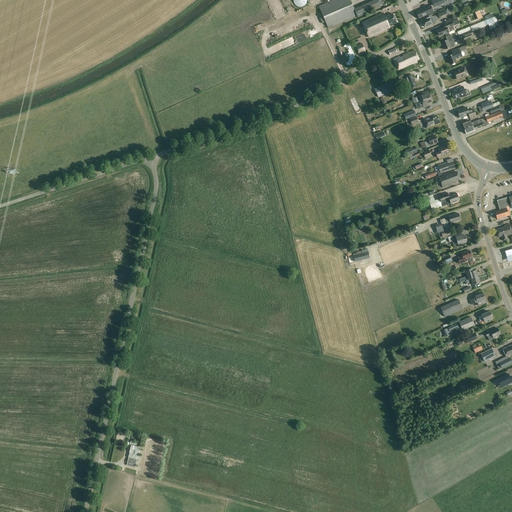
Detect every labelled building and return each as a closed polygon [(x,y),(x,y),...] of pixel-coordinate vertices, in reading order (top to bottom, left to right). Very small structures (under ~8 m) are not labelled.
[(333,0),(319,6),(328,28),(357,16),(358,18),(381,8),(377,0),(375,0),(354,9),(349,0),(333,0)] [(419,19),(434,12),(430,5),(416,12),(419,19)] [(439,18),(449,14),(447,9),(437,13),(439,18)] [(384,17),(382,13),(361,22),(367,37),(389,28),(388,26),(396,23),(392,14),(384,17)] [(432,24),(435,22),(431,15),(428,16),(429,18),(422,21),(425,28),(433,24),(432,24)] [(454,31),(453,26),(459,24),(458,20),(444,25),(445,28),(437,31),(439,36),(444,35),(445,37),(449,35),(448,33),(454,31)] [(457,32),(460,41),(474,36),(470,27),(457,32)] [(297,36),(293,37),(293,35),(286,37),(287,41),(291,40),(292,44),(298,42),(297,36)] [(445,50),(455,46),(451,35),(446,37),(447,41),(442,43),(445,50)] [(359,55),(365,52),(362,43),(355,46),(359,55)] [(450,64),(456,62),(455,60),(460,58),(462,57),(460,52),(459,49),(452,52),(453,55),(448,57),(450,64)] [(419,59),(414,50),(402,55),(403,56),(400,58),(399,56),(393,59),(398,70),(416,61),(416,60),(419,59)] [(461,79),(467,76),(464,68),(459,70),(459,71),(454,73),(457,80),(461,78),(461,79)] [(385,71),(378,74),(381,83),(388,81),(385,71)] [(404,74),(398,76),(400,81),(402,80),(406,93),(410,91),(409,88),(416,86),(411,74),(405,76),(404,74)] [(391,80),(374,89),(378,97),(395,89),(391,80)] [(497,81),(480,88),(483,94),(499,87),(497,81)] [(461,98),(466,96),(462,86),(457,88),(457,89),(452,91),(454,96),(453,98),(454,99),(455,99),(461,97),(461,98)] [(428,90),(419,93),(421,100),(431,97),(430,92),(429,92),(428,90)] [(421,101),(415,103),(417,109),(421,107),(421,106),(422,106),(423,107),(432,104),(431,102),(432,101),(431,97),(421,100),(421,101)] [(483,112),(493,108),(491,101),(481,105),(483,112)] [(468,111),(466,108),(458,111),(460,118),(469,115),(470,118),(476,116),(473,109),(468,111)] [(406,114),(408,119),(416,116),(414,111),(406,114)] [(466,134),(484,127),(483,125),(488,123),(503,117),(501,111),(486,117),(487,121),(482,122),(482,123),(479,124),(464,129),(466,134)] [(437,117),(436,115),(432,117),(432,118),(429,119),(429,118),(424,120),(427,128),(440,122),(438,117),(437,117)] [(464,129),(479,124),(482,123),(481,120),(472,123),(471,121),(462,124),(464,129)] [(426,147),(430,145),(438,142),(435,135),(427,138),(428,141),(424,143),(426,147)] [(437,149),(438,152),(435,153),(437,157),(449,153),(446,146),(440,149),(440,148),(437,149)] [(412,148),(406,151),(408,156),(415,154),(414,153),(413,150),(413,149),(412,148)] [(422,153),(425,159),(431,156),(429,150),(422,153)] [(439,167),(435,168),(436,171),(438,175),(441,175),(440,172),(455,168),(452,158),(446,160),(447,162),(438,165),(439,167)] [(426,180),(437,176),(436,171),(425,175),(426,180)] [(441,182),(458,175),(457,171),(439,177),(441,182)] [(458,175),(441,182),(443,187),(452,183),(452,182),(460,180),(458,175)] [(435,201),(432,194),(430,195),(428,196),(427,197),(429,203),(430,202),(433,210),(459,201),(456,193),(449,195),(449,193),(439,196),(440,199),(435,201)] [(511,221),(511,222),(511,196),(509,198),(498,202),(500,210),(507,208),(507,207),(511,205),(511,207),(511,221)] [(403,206),(413,203),(411,197),(401,201),(403,206)] [(510,212),(511,211),(511,207),(511,205),(507,207),(507,208),(500,210),(495,212),(498,220),(509,216),(509,215),(511,215),(510,212)] [(442,226),(439,227),(436,228),(438,233),(444,231),(443,228),(448,227),(447,224),(451,223),(460,220),(458,213),(448,216),(449,217),(445,218),(440,220),(442,226)] [(507,239),(507,236),(511,234),(511,232),(510,224),(504,226),(505,227),(496,230),(499,238),(501,237),(503,241),(507,239)] [(462,237),(461,232),(455,234),(455,235),(448,237),(450,242),(452,242),(454,245),(467,242),(465,236),(462,237)] [(355,262),(370,258),(367,250),(353,254),(355,262)] [(471,259),(470,257),(472,256),(470,250),(462,253),(463,256),(457,258),(459,264),(466,262),(464,259),(466,258),(467,261),(471,259)] [(447,264),(453,262),(450,255),(444,258),(447,264)] [(459,279),(460,282),(464,281),(464,280),(471,278),(478,276),(476,270),(473,271),(472,269),(466,271),(466,272),(466,273),(466,274),(467,276),(467,277),(466,277),(464,277),(462,278),(459,279)] [(464,280),(464,281),(465,284),(472,282),(473,285),(480,283),(478,276),(471,278),(464,280)] [(485,299),(484,294),(475,297),(470,299),(471,304),(477,302),(478,306),(482,304),(481,301),(485,299)] [(445,317),(463,309),(459,300),(449,304),(441,308),(445,317)] [(481,316),(478,317),(480,322),(483,320),(484,322),(493,318),(489,311),(481,315),(481,316)] [(463,331),(475,326),(471,317),(459,322),(463,331)] [(452,336),(460,332),(457,325),(448,329),(452,336)] [(500,334),(497,328),(490,331),(485,333),(487,337),(488,336),(490,341),(494,339),(493,338),(500,334)] [(468,344),(478,339),(475,333),(465,338),(468,344)] [(511,344),(508,347),(508,346),(503,348),(507,357),(511,353),(511,344)] [(473,349),(475,354),(483,350),(481,345),(473,349)] [(491,349),(481,354),(484,362),(495,356),(491,349)] [(511,363),(510,358),(499,363),(502,369),(511,363)] [(508,374),(496,380),(500,386),(511,380),(508,374)] [(127,466),(135,467),(140,447),(131,445),(127,466)]
